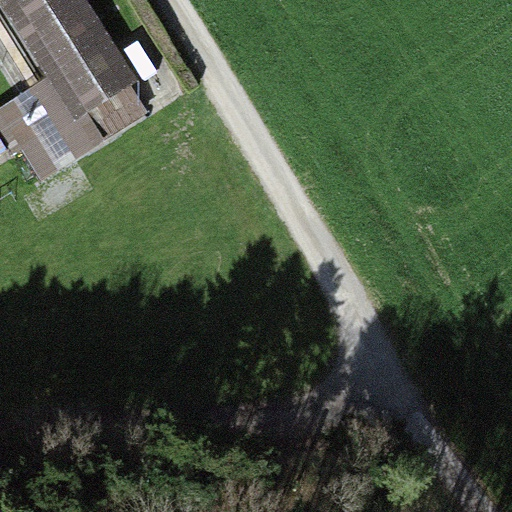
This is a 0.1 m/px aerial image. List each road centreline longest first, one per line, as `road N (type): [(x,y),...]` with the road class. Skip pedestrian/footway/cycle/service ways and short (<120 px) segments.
road 1 (track): [(165,0),(313,230),(388,365)]
road 2 (track): [(0,443),(297,430),(388,365)]
road 3 (track): [(388,365),(501,511)]
